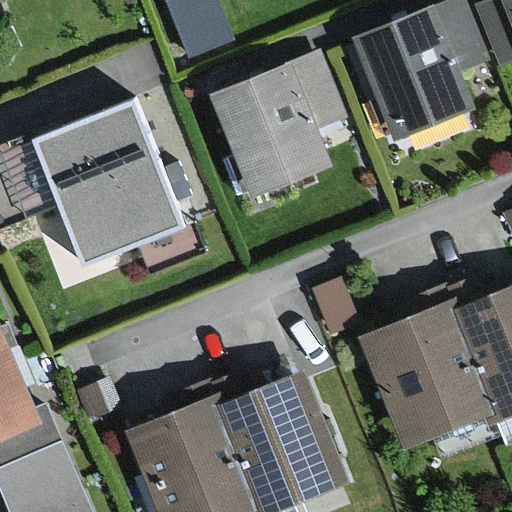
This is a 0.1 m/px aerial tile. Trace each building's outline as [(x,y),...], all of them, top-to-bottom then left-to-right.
[(470,0),(469,0),(446,9),(470,69),(494,60),(470,0)] [(511,63),(511,0),(497,0),(483,6),(506,66),(511,63)] [(446,9),(365,41),(406,145),(488,113),(470,69),(446,9)] [(327,53),(299,64),(324,127),(352,116),(327,53)] [(299,64),(219,95),(259,197),(339,166),(324,127),(299,64)] [(148,103),(49,142),(73,203),(98,265),(196,226),(148,103)] [(73,203),(49,142),(0,160),(0,224),(2,230),(73,203)] [(195,180),(183,185),(198,221),(210,216),(195,180)] [(347,280),(319,290),(335,333),(363,323),(347,280)] [(478,285),(452,295),(499,416),(504,425),(511,421),(511,292),(485,303),(478,285)] [(430,316),(371,339),(414,450),(499,416),(452,295),(450,290),(424,300),(430,316)] [(0,301),(0,439),(49,418),(0,301)] [(244,381),(218,391),(265,511),(291,511),(362,484),(317,373),(251,399),(244,381)] [(115,379),(82,390),(92,420),(125,408),(115,379)] [(196,412),(137,435),(167,511),(265,511),(218,391),(216,386),(190,396),(196,412)] [(49,418),(0,439),(0,470),(68,441),(56,414),(49,418)] [(98,511),(68,441),(0,470),(0,477),(14,511),(98,511)]
